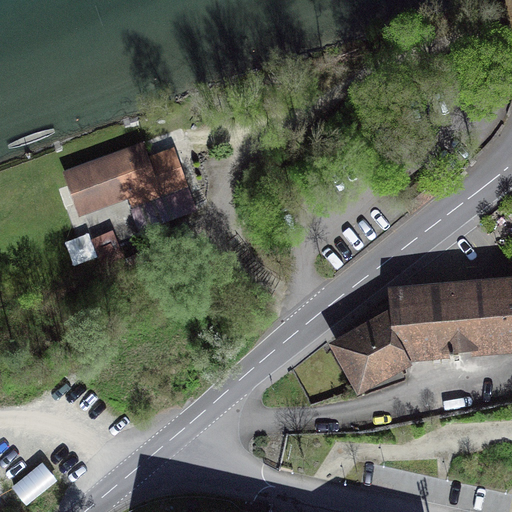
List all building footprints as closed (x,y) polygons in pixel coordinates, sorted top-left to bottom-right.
[(131,204),(139,227),(167,217),(194,207),(173,149),(172,150),(172,151),(148,160),(142,146),(141,146),(141,147),(68,174),(67,173),(66,174),(80,213),(82,213),(81,212),(131,194),(134,203),(131,204)] [(414,189),(402,198),(411,210),(435,192),(426,180),(414,189)] [(114,234),(93,244),(105,268),(126,258),(114,234)] [(391,293),(393,316),(399,356),(461,351),(511,346),(511,283),(395,293),(391,293)] [(399,356),(393,316),(339,346),(360,385),(365,395),(385,388),(406,381),(400,363),(399,356)] [(14,482),(27,500),(59,476),(45,458),(14,482)]
